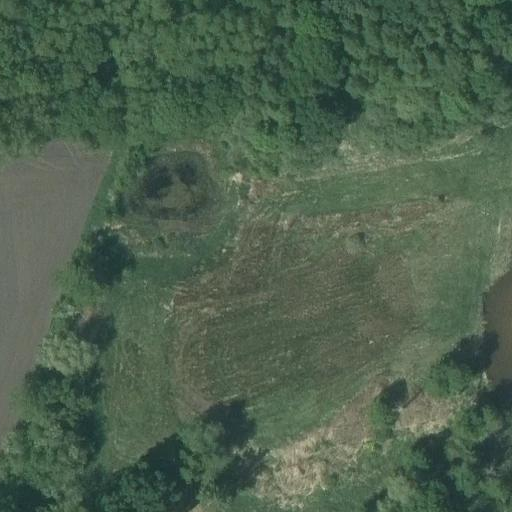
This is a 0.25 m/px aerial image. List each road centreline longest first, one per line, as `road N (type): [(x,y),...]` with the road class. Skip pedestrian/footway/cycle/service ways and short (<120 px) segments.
road 1 (track): [(283,0),(179,19),(87,91),(0,116)]
road 2 (track): [(511,141),(463,343)]
